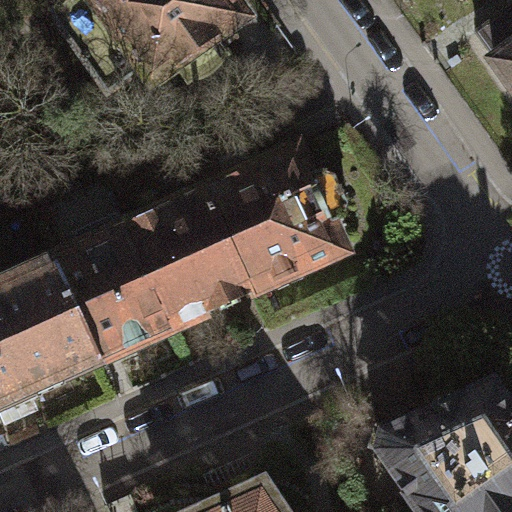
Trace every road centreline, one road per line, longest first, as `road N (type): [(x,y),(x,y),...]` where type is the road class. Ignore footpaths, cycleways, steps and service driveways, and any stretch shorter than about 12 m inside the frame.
road 1 (residential): [(0,502),(511,269)]
road 2 (residential): [(324,0),(511,265)]
